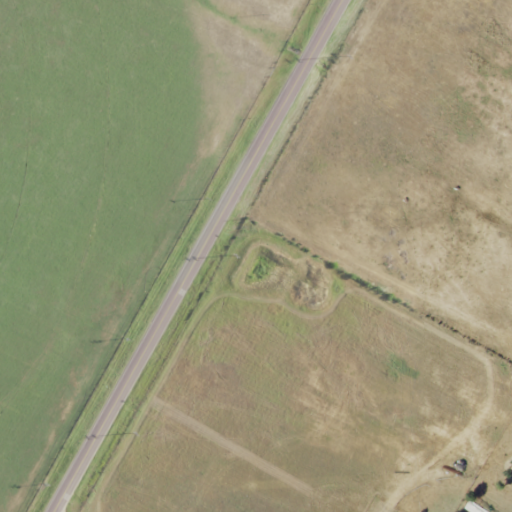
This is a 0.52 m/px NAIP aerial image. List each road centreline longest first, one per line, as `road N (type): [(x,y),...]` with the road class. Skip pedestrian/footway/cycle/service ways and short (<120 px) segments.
road 1 (tertiary): [(56,511),(340,0)]
road 2 (residential): [(267,135),(511,258)]
